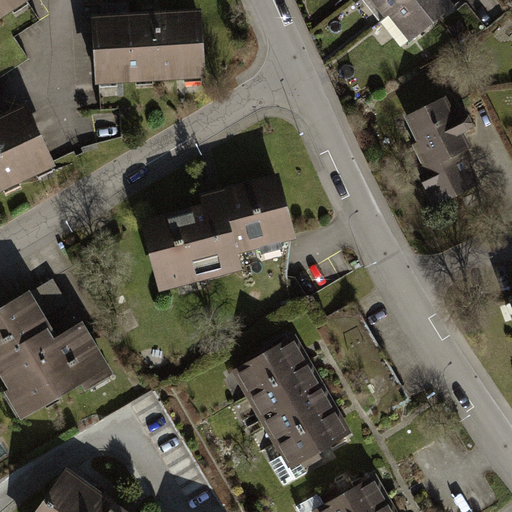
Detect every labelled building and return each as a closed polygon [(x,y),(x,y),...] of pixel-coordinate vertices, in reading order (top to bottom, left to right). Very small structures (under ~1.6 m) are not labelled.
[(0,0),(0,22),(31,1),(30,0),(0,0)] [(363,0),(383,23),(390,17),(412,44),(458,8),(451,0),(363,0)] [(151,14),(94,17),(98,88),(208,82),(204,11),(151,14)] [(448,101),(409,120),(421,144),(415,147),(426,168),(419,172),(437,209),(480,187),(468,163),(472,161),(467,151),(471,150),(464,137),(470,134),(474,127),(470,118),(462,117),(458,119),(448,101)] [(30,106),(0,119),(0,191),(58,165),(30,106)] [(203,207),(144,222),(162,292),(245,270),(242,256),(299,241),(281,175),(200,196),(203,207)] [(56,277),(0,308),(0,380),(21,416),(80,381),(90,399),(117,384),(56,277)] [(296,337),(234,373),(291,471),(353,435),(296,337)] [(130,511),(72,468),(39,511),(130,511)] [(402,511),(378,471),(311,509),(313,511),(402,511)]
